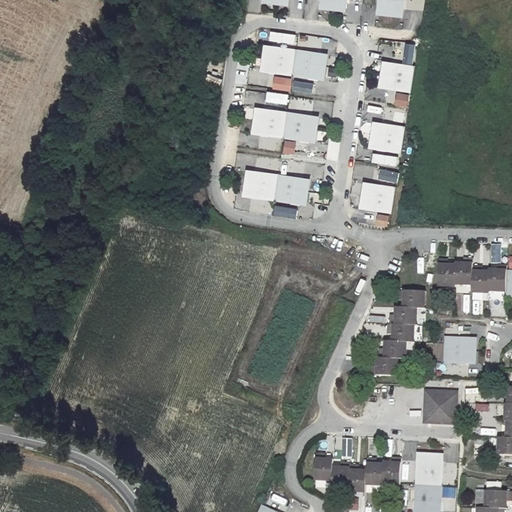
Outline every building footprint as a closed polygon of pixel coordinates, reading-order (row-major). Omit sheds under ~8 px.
[(320,0),(319,6),(342,8),(343,0),(320,0)] [(377,0),(376,13),(399,16),(401,0),(377,0)] [(408,13),(409,26),(419,26),(418,13),(408,13)] [(302,36),(301,45),(322,47),(322,38),(302,36)] [(406,43),(404,62),(415,63),(417,44),(406,43)] [(288,72),(292,52),(287,52),(288,50),(264,46),(260,69),(284,73),(284,71),(288,72)] [(316,79),(320,56),(296,52),(296,53),(292,52),(288,72),(292,72),(292,74),(316,79)] [(407,67),(383,63),(379,85),(403,90),(403,88),(407,89),(411,69),(407,69),(407,67)] [(273,88),(291,92),(294,78),(276,75),(273,88)] [(294,80),(293,91),(315,93),(315,82),(294,80)] [(289,107),(290,93),(267,91),(266,105),(289,107)] [(398,92),(396,105),(409,107),(411,94),(398,92)] [(277,134),(281,115),(277,114),(277,113),(253,108),(249,131),(273,135),(273,133),(277,134)] [(305,141),(309,118),(285,114),(285,116),(281,115),(277,134),(282,135),(281,136),(305,141)] [(397,128),(373,123),(369,146),(393,150),(393,148),(397,149),(401,130),(397,129),(397,128)] [(285,140),(284,153),(297,154),(298,141),(285,140)] [(372,163),(398,167),(400,156),(373,152),(372,163)] [(381,168),(379,178),(399,183),(401,172),(381,168)] [(262,195),(267,196),(270,177),(266,176),(266,175),(242,171),(238,193),(262,197),(262,195)] [(294,203),(298,180),(274,176),(274,178),(270,177),(267,196),(271,197),(270,198),(294,203)] [(364,182),(360,205),(384,209),(384,208),(389,209),(392,189),(388,189),(388,187),(364,182)] [(276,216),(298,217),(299,207),(276,207),(276,216)] [(380,213),(377,225),(388,227),(391,216),(380,213)] [(498,245),(498,265),(508,265),(508,245),(498,245)] [(456,267),(455,285),(472,286),(473,267),(473,259),(465,258),(465,265),(456,264),(456,267)] [(439,259),(438,287),(455,287),(455,285),(456,267),(445,266),(445,259),(439,259)] [(490,274),(489,292),(508,293),(508,273),(508,270),(508,267),(499,266),(499,272),(490,272),(490,274)] [(472,286),(472,295),(489,295),(489,292),(490,274),(481,274),(481,267),(473,267),(472,286)] [(399,290),(398,297),(404,297),(403,308),(417,308),(424,309),(424,291),(399,290)] [(390,316),(389,324),(414,325),(416,325),(417,308),(403,308),(396,308),(396,316),(390,316)] [(387,324),(387,330),(393,330),(393,341),(406,342),(413,342),(414,325),(389,324),(387,324)] [(475,361),(475,338),(451,338),(451,339),(446,339),(446,359),(451,359),(451,361),(475,361)] [(379,351),(379,358),(384,358),(403,359),(406,359),(406,342),(393,341),(385,341),(385,351),(379,351)] [(376,368),(375,374),(402,375),(403,359),(384,358),(384,368),(376,368)] [(425,390),(424,421),(453,422),(454,392),(425,390)] [(511,400),(509,400),(505,400),(503,417),(505,417),(511,418),(511,400)] [(511,418),(505,417),(503,435),(511,435),(511,418)] [(511,435),(503,435),(495,433),(493,450),(511,453),(511,435)] [(354,461),(354,442),(343,442),(343,461),(354,461)] [(419,479),(419,484),(438,484),(439,480),(440,480),(441,456),(417,455),(417,479),(419,479)] [(313,456),(311,481),(329,482),(330,468),(330,464),(319,463),(319,456),(313,456)] [(382,467),(382,484),(398,485),(400,460),(392,460),(392,466),(382,465),(382,467)] [(363,473),(363,487),(382,488),(382,484),(382,467),(370,466),(370,461),(364,461),(363,473)] [(329,482),(328,489),(345,489),(346,465),(339,463),(339,469),(330,468),(329,482)] [(363,473),(353,473),(353,466),(346,465),(345,489),(345,492),(362,493),(363,487),(363,473)] [(417,488),(416,511),(426,511),(439,511),(440,488),(438,488),(438,484),(419,484),(418,488),(417,488)] [(268,503),(273,505),(280,492),(274,489),(268,503)] [(481,492),(480,508),(498,509),(499,499),(505,499),(505,493),(481,492)]
